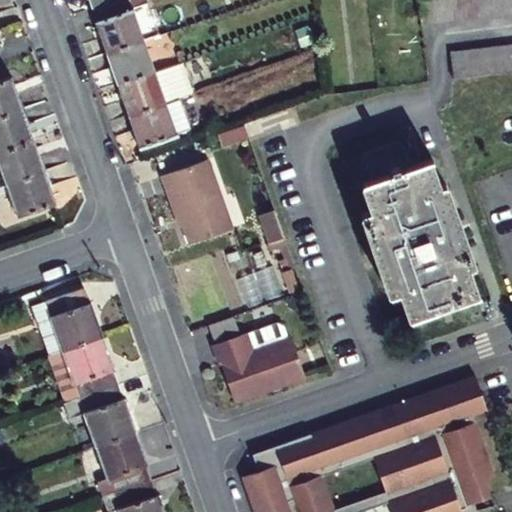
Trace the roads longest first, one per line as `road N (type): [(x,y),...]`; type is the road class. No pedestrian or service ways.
road 1 (residential): [(199,445),(511,336)]
road 2 (residential): [(41,0),(123,231)]
road 3 (residential): [(123,231),(199,445)]
road 4 (residential): [(0,275),(123,231)]
